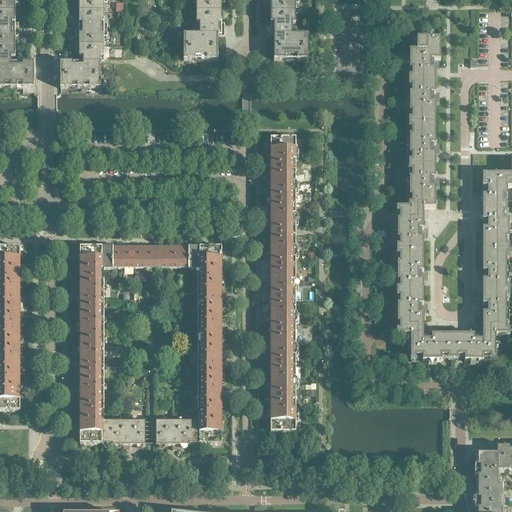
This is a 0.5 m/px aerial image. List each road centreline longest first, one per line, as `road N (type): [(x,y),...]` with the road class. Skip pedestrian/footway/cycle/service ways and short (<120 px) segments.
road 1 (residential): [(247,456),(243,211)]
road 2 (residential): [(50,455),(50,210)]
road 3 (residential): [(50,210),(49,0)]
road 4 (residential): [(464,229),(464,77),(511,76)]
road 5 (residential): [(50,210),(243,211)]
road 6 (residential): [(464,229),(437,263),(438,311),(468,310),(468,242)]
